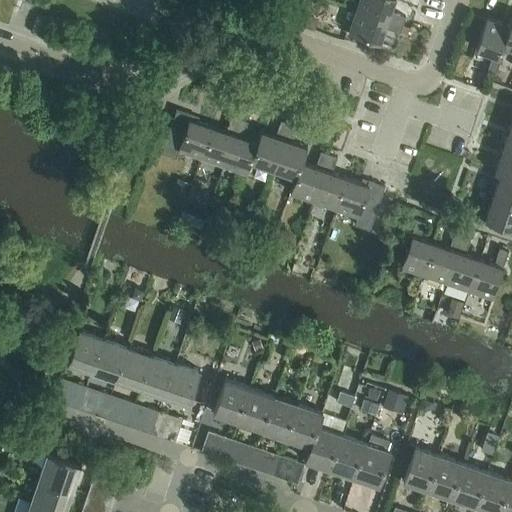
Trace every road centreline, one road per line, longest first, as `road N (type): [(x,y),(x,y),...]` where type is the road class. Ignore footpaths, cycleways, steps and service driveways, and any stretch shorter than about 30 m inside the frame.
road 1 (residential): [(0,39),(127,83),(154,82),(236,34),(261,31),(416,87),(436,70),(460,0)]
road 2 (residential): [(303,507),(280,490),(61,413)]
